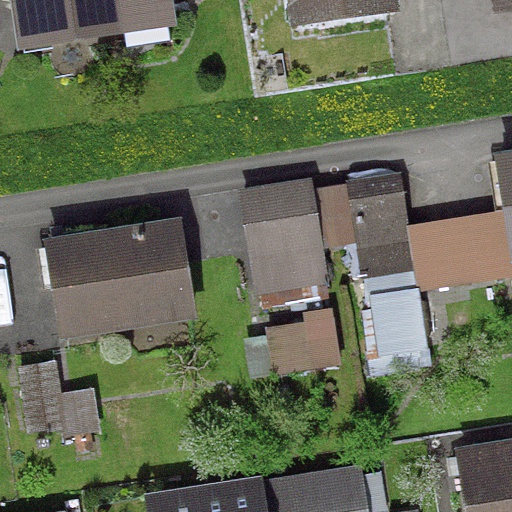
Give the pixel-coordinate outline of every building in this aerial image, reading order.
[(149,0),(19,0),(28,46),(154,25),(149,0)] [(387,0),(293,0),(296,18),(388,7),(387,0)] [(405,267),(391,179),(352,185),(366,273),(405,267)] [(306,191),(247,200),(261,284),(320,275),(306,191)] [(172,232),(54,252),(68,338),(186,318),(172,232)] [(266,326),(273,379),(340,369),(333,317),(266,326)] [(478,511),(511,506),(511,449),(463,457),(472,511),(478,511)] [(368,511),(362,472),(266,486),(270,511),(368,511)] [(260,511),(257,489),(153,504),(153,511),(260,511)]
